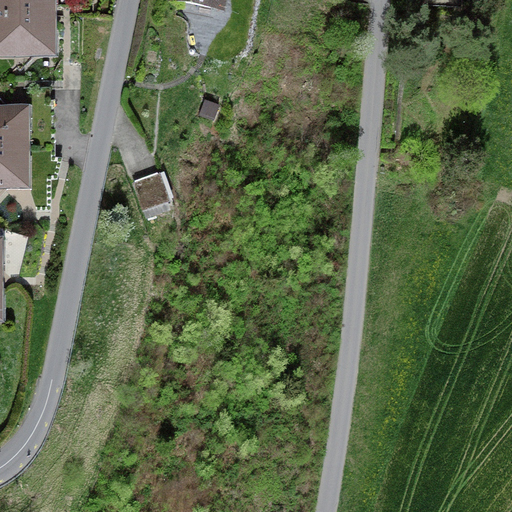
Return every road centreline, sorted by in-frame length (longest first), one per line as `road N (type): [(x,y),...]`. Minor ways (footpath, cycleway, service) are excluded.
road 1 (tertiary): [(380,0),(349,341),(324,511)]
road 2 (tertiary): [(0,467),(30,436),(48,394),(129,0)]
